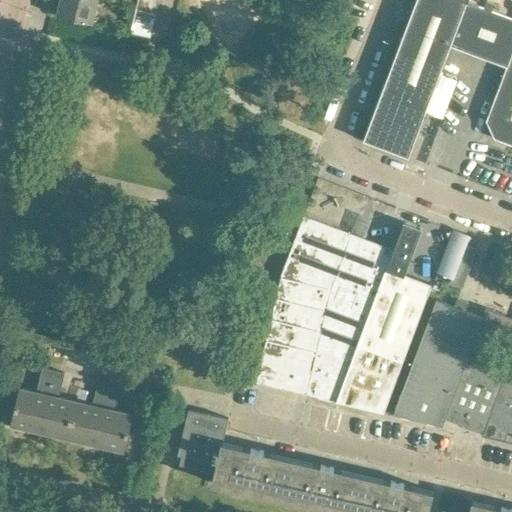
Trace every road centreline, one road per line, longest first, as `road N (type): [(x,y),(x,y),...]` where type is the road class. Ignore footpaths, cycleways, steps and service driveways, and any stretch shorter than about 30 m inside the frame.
road 1 (residential): [(511,222),(351,162),(338,150),(339,129),(391,0)]
road 2 (residential): [(241,424),(511,489)]
